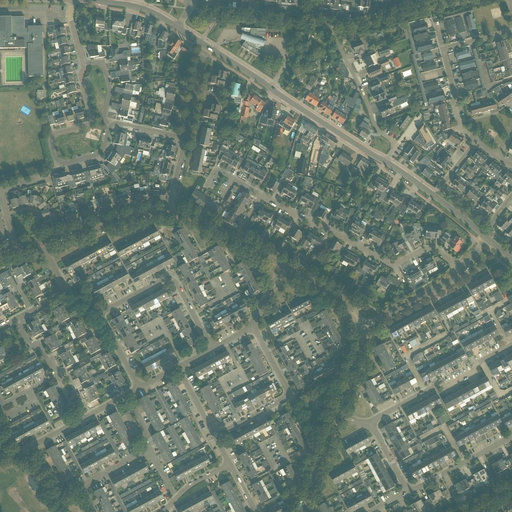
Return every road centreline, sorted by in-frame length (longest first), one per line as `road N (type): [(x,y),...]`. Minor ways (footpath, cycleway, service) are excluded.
road 1 (residential): [(460,269),(434,253),(390,265),(260,195)]
road 2 (tertiary): [(384,162),(207,46)]
road 3 (residential): [(82,65),(91,124),(55,134),(55,159),(96,156),(110,126)]
road 4 (residential): [(511,344),(369,423)]
road 5 (residential): [(215,435),(287,394),(251,325)]
road 6 (residential): [(212,348),(180,289),(165,279),(99,313)]
road 7 (residential): [(511,195),(488,224),(445,192),(475,140)]
road 8 (residential): [(384,162),(392,141),(376,130),(331,32)]
road 9 (residential): [(173,214),(181,138),(110,126)]
road 10 (residential): [(173,214),(39,243)]
road 11 (tertiary): [(487,238),(384,162)]
